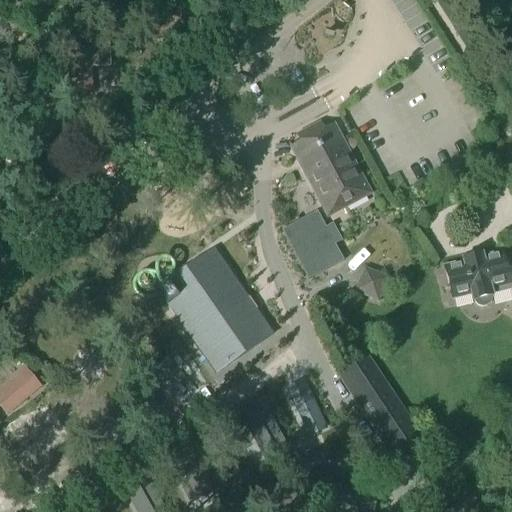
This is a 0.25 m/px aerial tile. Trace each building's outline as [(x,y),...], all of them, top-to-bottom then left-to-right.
[(60,34),(60,44),(72,44),(72,34),(60,34)] [(92,53),(65,54),(66,63),(70,63),(71,88),(90,87),(89,69),(93,69),(111,68),(110,52),(92,53)] [(269,55),(261,60),(266,68),(274,63),(269,55)] [(327,218),(368,196),(332,129),(291,151),(327,218)] [(212,252),(155,292),(215,377),(272,337),(212,252)] [(511,259),(502,262),(500,255),(481,260),(481,258),(462,263),(463,265),(444,270),(452,302),(471,297),(472,303),(474,303),(474,305),(477,308),(482,309),(486,308),(489,305),(490,301),(489,299),(491,299),(488,287),(511,280),(511,259)] [(378,305),(388,281),(363,271),(353,295),(378,305)] [(395,461),(420,445),(366,363),(341,380),(395,461)] [(23,373),(0,392),(0,408),(7,417),(38,391),(23,373)] [(303,383),(286,391),(304,429),(303,430),(308,441),(319,435),(319,434),(325,431),(303,383)] [(264,410),(242,422),(264,462),(286,451),(264,410)] [(192,456),(170,468),(190,507),(199,502),(200,504),(204,501),(203,500),(212,495),(192,456)] [(163,511),(147,483),(125,495),(135,511),(163,511)] [(336,488),(331,505),(359,511),(374,511),(378,499),(336,488)]
